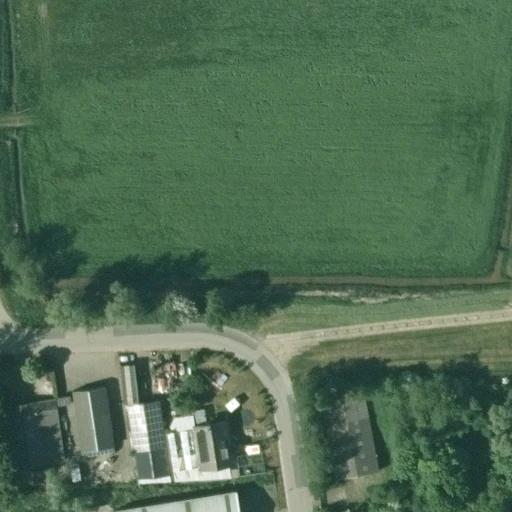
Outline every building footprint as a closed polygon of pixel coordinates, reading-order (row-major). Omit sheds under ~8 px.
[(80,450),(112,445),(103,386),(71,391),(80,450)] [(336,479),(375,471),(360,392),(321,399),(336,479)] [(137,478),(168,474),(157,400),(127,405),(137,478)] [(14,468),(43,464),(34,401),(4,405),(14,468)] [(200,469),(232,464),(225,420),(209,423),(209,421),(204,421),(205,423),(193,425),(200,469)] [(192,429),(166,432),(172,470),(197,466),(192,429)] [(238,511),(235,491),(112,511),(111,511),(238,511)]
